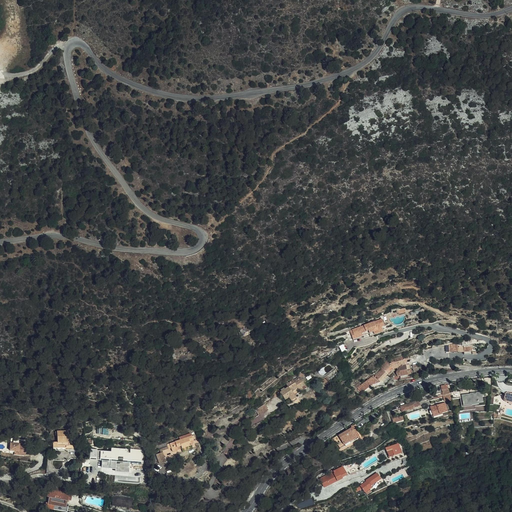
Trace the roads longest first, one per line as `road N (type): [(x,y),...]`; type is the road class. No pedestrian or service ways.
road 1 (unclassified): [(0,241),(68,236),(183,253),(203,239),(141,206),(109,166),(68,66),(74,42),(135,85),(205,98),(348,72),(377,51),(404,9),(491,15),(511,8)]
road 2 (secondary): [(245,511),(280,466),(389,394),(511,370)]
road 3 (unknown): [(307,447),(303,440),(271,453),(230,489),(206,493),(235,436),(257,418)]
